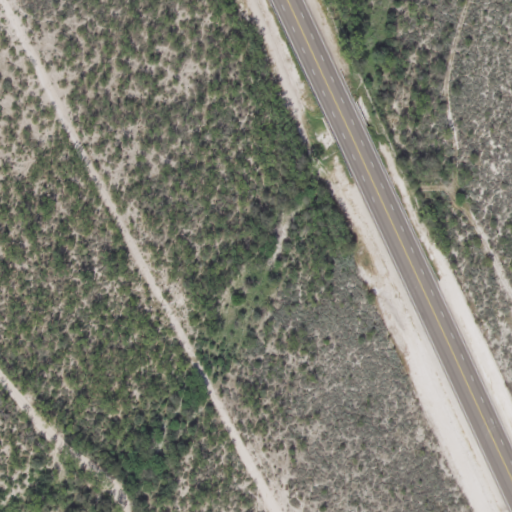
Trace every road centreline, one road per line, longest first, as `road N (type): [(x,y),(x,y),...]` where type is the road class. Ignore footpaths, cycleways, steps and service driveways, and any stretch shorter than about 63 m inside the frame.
road 1 (trunk): [(511,473),(292,0)]
road 2 (residential): [(0,372),(68,452),(122,493),(128,511)]
road 3 (residential): [(390,206),(431,189),(469,196),(484,241),(511,285)]
